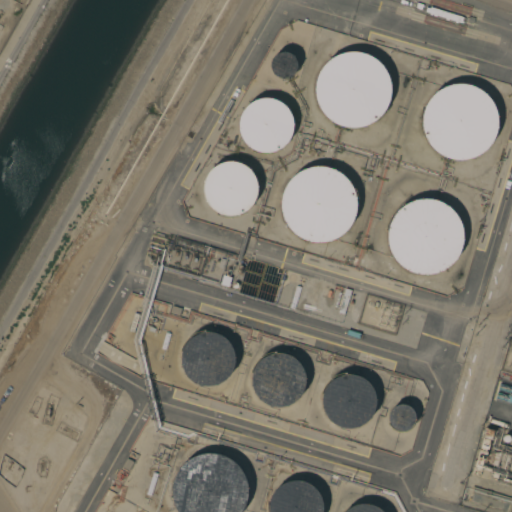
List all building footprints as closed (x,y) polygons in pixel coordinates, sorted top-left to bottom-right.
[(426,7),(429,8),(430,7),(462,17),(460,23),(425,11),(426,7)] [(284,78),(281,78),(279,78),(277,77),(275,75),(273,74),(272,72),(271,70),(270,68),(270,65),(270,63),(271,61),(272,58),(273,57),(275,55),(277,53),(279,52),(281,52),(283,52),(286,52),(288,52),(290,53),(292,55),(294,56),(295,58),(296,60),(297,63),(297,65),(297,67),(296,69),(295,72),(294,74),(292,75),(290,77),(288,78),(286,78),(284,78)] [(354,129),(347,129),(340,128),(334,125),(328,121),(323,117),(319,111),(316,105),(314,99),(313,92),(314,85),(315,79),(318,72),(321,67),(326,62),(331,58),(337,54),(344,52),(350,52),(357,52),(364,53),(370,56),(376,60),(381,64),(385,70),(388,76),(390,82),(391,89),(390,96),(389,102),(386,108),(383,114),(378,119),(373,123),(367,126),(360,128),(354,129)] [(464,157),(458,157),(451,156),(445,155),(439,152),(434,148),(429,143),(426,138),(423,132),(421,126),(421,119),(422,113),(423,106),(426,100),(430,95),(435,91),(440,87),(446,84),(452,83),(459,82),(465,83),(472,85),(477,87),(483,91),(487,96),(491,101),(494,107),(495,114),(496,120),(495,127),(493,133),(490,139),(487,144),(482,149),(476,152),(470,155),(464,157)] [(264,153),(259,153),(255,151),(250,149),(246,147),(242,143),(240,139),(237,135),(236,130),(236,125),(236,120),(237,115),(239,110),(242,106),(246,103),(250,100),(254,98),(259,96),(264,96),(269,96),(274,98),(278,100),(282,102),(286,106),(289,110),(291,114),(292,119),(293,124),(292,129),(291,134),(289,139),(286,143),(283,146),(279,149),(274,151),(269,153),(264,153)] [(228,216),(223,216),(219,214),(214,212),(210,209),(207,205),(204,201),(203,197),(201,192),(201,187),(202,182),(203,178),(206,173),(208,169),(212,166),(216,163),(221,162),(225,161),(230,160),(235,161),(240,162),(244,165),(248,168),(251,171),(254,175),(256,180),(257,184),(257,189),(256,194),(255,199),(253,203),(250,207),(246,210),(242,213),(238,215),(233,216),(228,216)] [(322,244),(315,244),(309,243),(302,240),(297,237),(292,233),(287,227),(284,222),(282,215),(281,209),(281,202),(282,196),(285,189),(288,184),(292,178),(297,174),(303,171),(309,169),(316,168),(323,168),(329,169),(335,171),(341,175),(346,179),(350,184),(354,190),(356,196),(357,203),(357,210),(356,216),(353,222),(350,228),(346,233),(340,237),(335,241),(328,243),(322,244)] [(423,274),(416,273),(409,271),(403,268),(398,264),(393,259),(390,254),(387,247),(385,241),(385,234),(386,227),(388,221),(391,215),(395,209),(400,205),(405,201),(411,198),(418,197),(425,196),(431,197),(438,199),(444,202),(449,206),(454,211),(458,217),(460,223),(462,230),(462,236),(461,243),(460,250),(457,256),(453,261),(448,266),(442,269),(436,272),(429,274),(423,274)] [(296,286),(301,287),(294,309),(289,307),(296,286)] [(345,288),(351,290),(344,314),(338,312),(345,288)] [(171,305),(181,308),(179,316),(169,313),(171,305)] [(201,386),(197,384),(192,383),(189,380),(185,377),(182,373),(180,369),(179,364),(178,359),(178,355),(180,350),(181,346),(184,342),(187,338),(191,335),(195,333),(200,332),(205,331),(209,331),(214,333),(218,334),(222,337),(226,340),(229,344),(231,348),(232,353),(233,358),(232,362),(231,367),(229,372),(227,375),(223,379),(220,382),(215,384),(211,385),(206,386),(201,386)] [(165,332),(170,334),(165,350),(161,348),(165,332)] [(276,407),(271,406),(267,405),(262,403),(259,400),(256,396),(253,392),(251,388),(250,383),(250,379),(251,374),(252,369),(255,365),(257,362),(261,358),(265,356),(269,354),(274,353),(279,353),(283,354),(288,355),(292,357),(296,360),(299,364),(301,368),(303,372),(304,377),(304,381),(303,386),(302,391),(300,395),(297,398),(293,402),(289,404),(285,406),(280,407),(276,407)] [(346,428),(341,427),(336,426),(331,423),(327,420),(324,416),(321,411),(319,407),(318,401),(318,396),(318,391),(320,386),(323,381),(326,377),(330,374),(334,371),(339,369),(344,368),(350,368),(355,368),(360,370),(364,373),(368,376),(372,380),(375,384),(377,389),(378,394),(378,400),(377,405),(375,410),(373,414),(370,419),(366,422),(361,425),(356,427),(351,428),(346,428)] [(401,431),(399,431),(397,430),(394,429),(392,428),(391,427),(389,425),(388,423),(388,421),(387,418),(387,416),(388,414),(388,412),(390,410),(391,408),(393,407),(395,406),(397,405),(399,405),(402,405),(404,405),(406,406),(408,407),(410,409),(411,410),(412,412),(413,414),(413,417),(413,419),(413,421),(412,423),(411,425),(409,427),(407,428),(405,430),(403,430),(401,431)] [(510,413),(509,418),(497,414),(498,410),(510,413)] [(506,423),(505,427),(489,423),(491,418),(506,423)] [(485,428),(493,430),(488,448),(486,449),(480,448),(480,446),(485,428)] [(506,442),(504,442),(503,441),(502,440),(502,438),(502,437),(503,435),(504,435),(506,434),(507,435),(509,436),(509,437),(510,438),(510,440),(508,441),(507,442),(506,442)] [(179,511),(178,510),(175,505),(173,499),(172,492),(172,486),(173,480),(175,473),(178,468),(183,463),(188,459),(193,456),(199,454),(206,453),(212,453),(218,454),(224,456),(230,460),(235,464),(239,469),(242,474),(244,481),(245,487),(245,493),(244,500),(241,506),(238,511),(237,511),(179,511)] [(126,458),(133,462),(128,470),(121,466),(126,458)] [(153,472),(157,473),(150,495),(146,494),(153,472)] [(267,511),(267,508),(268,503),(269,498),(272,494),(275,490),(278,486),(283,484),(287,482),(292,481),(297,481),(302,482),(307,483),(311,486),(315,489),(319,492),(321,497),(323,501),(324,506),(324,511),(323,511),(267,511)]
